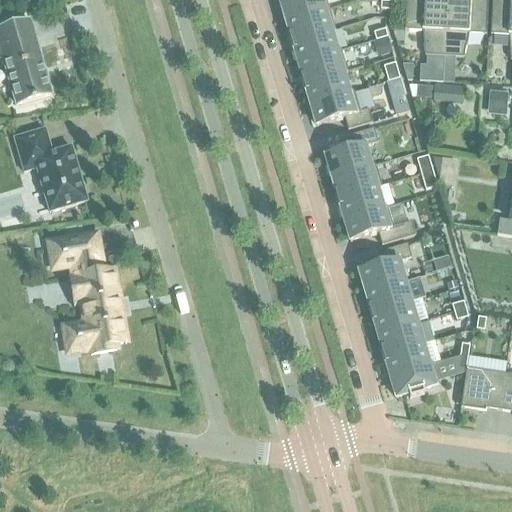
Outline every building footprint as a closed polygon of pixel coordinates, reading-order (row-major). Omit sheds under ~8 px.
[(286,0),(279,2),(285,24),(328,11),(325,0),(286,0)] [(426,3),(426,0),(405,0),(404,32),(422,33),(424,58),(444,59),(447,4),(426,3)] [(487,0),(467,0),(467,5),(447,4),(444,59),(463,60),(467,35),(486,37),(487,0)] [(511,7),(511,8),(511,5),(511,0),(491,0),(490,37),(508,38),(510,62),(511,62),(511,7)] [(328,11),(285,24),(289,37),(291,45),(330,33),(335,32),(328,11)] [(29,22),(0,30),(0,37),(6,59),(2,60),(3,61),(16,107),(51,96),(37,50),(35,42),(29,22)] [(330,33),(291,45),(293,52),(297,65),(336,54),(336,53),(330,34),(330,33)] [(336,54),(297,65),(301,79),(303,86),(342,75),(347,73),(341,53),(336,54)] [(342,75),(303,86),(305,94),(306,93),(309,107),(348,95),(342,76),(342,75)] [(441,85),(440,102),(468,104),(469,87),(441,85)] [(348,95),(309,107),(316,128),(328,125),(343,121),(344,120),(348,133),(372,126),(367,112),(359,114),(353,94),(348,95)] [(507,96),(489,95),(489,106),(506,108),(507,96)] [(14,140),(24,174),(36,171),(49,215),(87,204),(71,149),(52,155),(45,131),(14,140)] [(337,155),(325,159),(331,181),(370,169),(369,168),(370,169),(364,149),(377,145),(373,131),(349,138),(353,151),(351,151),(337,155)] [(453,161),(441,160),(439,187),(452,189),(453,161)] [(370,169),(331,181),(335,194),(337,201),(376,190),(381,189),(375,168),(370,169)] [(376,190),(337,201),(339,209),(343,222),(382,211),(376,190)] [(422,203),(427,222),(441,218),(436,200),(422,203)] [(382,211),(343,222),(350,244),(362,240),(362,241),(377,236),(376,236),(378,235),(381,248),(415,238),(411,224),(393,229),(387,209),(382,211)] [(511,213),(511,223),(499,222),(496,237),(511,239),(511,213)] [(90,357),(116,352),(115,347),(126,345),(121,319),(120,319),(117,299),(118,299),(113,273),(99,275),(97,263),(101,262),(96,237),(49,245),(53,271),(70,268),(72,280),(70,280),(75,306),(82,305),(85,325),(76,327),(77,338),(75,338),(76,343),(78,343),(80,353),(89,352),(90,357)] [(371,271),(359,274),(365,296),(404,284),(398,264),(411,260),(407,247),(383,254),(387,266),(385,266),(370,270),(371,271)] [(404,284),(365,296),(369,309),(368,309),(371,317),(410,305),(404,284)] [(410,305),(371,317),(373,324),(377,337),(416,326),(410,305)] [(416,326),(377,337),(381,351),(383,358),(422,347),(416,326)] [(422,347),(383,358),(385,365),(389,379),(428,367),(422,347)] [(428,367),(389,379),(396,400),(408,397),(409,401),(424,397),(422,392),(439,388),(433,366),(428,367)] [(499,413),(504,376),(495,375),(466,370),(460,410),(476,412),(485,413),(485,411),(499,413)] [(511,377),(504,376),(499,413),(511,414),(511,377)]
